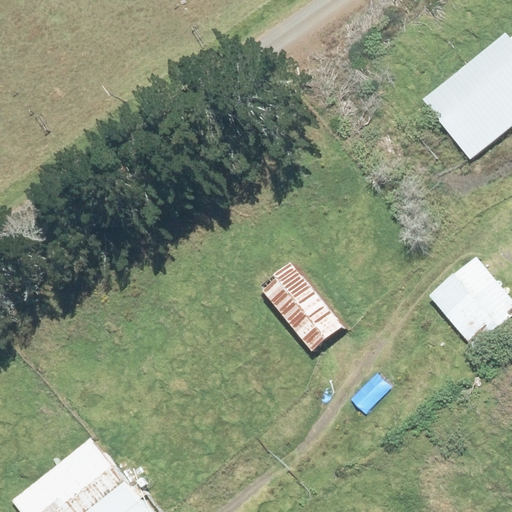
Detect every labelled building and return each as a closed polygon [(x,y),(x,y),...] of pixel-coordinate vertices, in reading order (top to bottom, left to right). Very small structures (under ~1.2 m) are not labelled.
[(511,46),(426,109),(475,176),(511,148),(511,46)] [(308,251),(265,282),(308,343),(352,311),(308,251)] [(511,297),(477,262),(430,297),(482,348),(511,316),(511,297)] [(256,435),(167,509),(169,511),(207,511),(274,457),(256,435)] [(118,469),(95,439),(14,502),(21,511),(152,511),(132,486),(139,480),(126,463),(118,469)]
